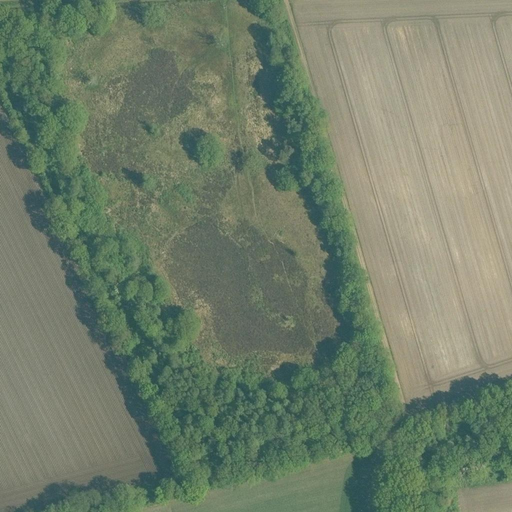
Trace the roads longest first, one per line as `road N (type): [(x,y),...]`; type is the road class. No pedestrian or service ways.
road 1 (track): [(408,426),(286,0)]
road 2 (track): [(195,481),(375,433),(389,444),(375,511)]
road 3 (track): [(389,444),(408,426),(511,391)]
